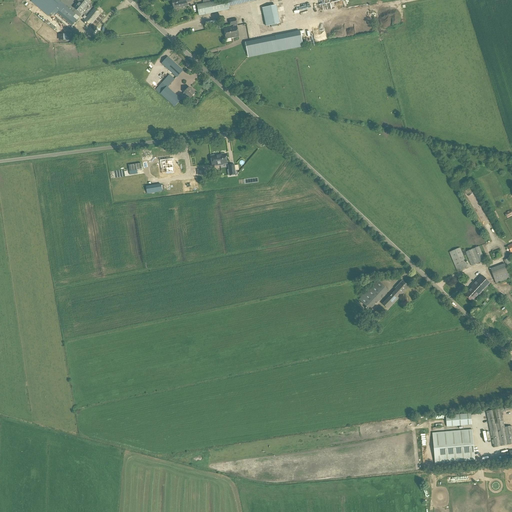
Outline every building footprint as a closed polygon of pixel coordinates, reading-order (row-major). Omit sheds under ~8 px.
[(35,0),(70,29),(79,17),(58,0),(46,0),(35,0)] [(79,0),(73,7),(81,14),(90,3),(86,0),(79,0)] [(190,0),(172,0),(174,9),(187,6),(187,2),(191,1),(190,0)] [(227,0),(218,0),(197,5),(199,16),(230,10),(229,6),(227,0)] [(322,9),(330,8),(330,5),(340,3),(339,0),(332,0),(310,4),(310,9),(322,7),(322,9)] [(270,7),(262,8),(266,26),(274,24),(270,7)] [(86,10),(82,15),(85,18),(84,20),(91,26),(96,19),(101,14),(94,8),(90,13),(86,10)] [(237,26),(224,29),(226,39),(239,36),(237,26)] [(276,36),(269,37),(272,52),(279,51),(276,36)] [(251,41),(246,42),(248,57),(254,56),(251,41)] [(168,56),(162,64),(177,77),(183,70),(168,56)] [(168,87),(161,95),(174,107),(181,100),(181,99),(179,97),(168,87)] [(190,87),(185,92),(187,95),(189,97),(190,98),(195,93),(190,87)] [(439,142),(435,147),(442,152),(446,148),(439,142)] [(466,151),(472,158),(476,155),(471,148),(466,151)] [(212,156),(211,156),(212,166),(216,165),(216,166),(223,165),(223,164),(227,164),(226,154),(224,154),(224,153),(221,154),(215,155),(212,155),(212,156)] [(493,155),(497,162),(501,160),(498,153),(493,155)] [(172,167),(171,161),(161,162),(162,169),(165,169),(166,173),(174,172),(173,167),(172,167)] [(141,162),(128,165),(129,170),(142,168),(141,162)] [(456,182),(464,178),(461,174),(454,179),(456,182)] [(140,175),(109,179),(111,188),(145,183),(144,178),(141,179),(140,175)] [(194,176),(169,178),(170,191),(195,190),(194,176)] [(161,184),(146,186),(147,193),(162,190),(161,184)] [(479,246),(472,249),(478,263),(485,260),(479,246)] [(460,248),(449,252),(457,272),(468,267),(460,248)] [(472,249),(465,252),(471,266),(478,263),(472,249)] [(505,263),(490,268),(496,284),(511,278),(508,271),(508,270),(507,271),(505,263)] [(472,287),(465,295),(472,301),(479,294),(480,294),(490,283),(482,276),(471,287),(472,287)] [(377,279),(359,299),(370,310),(389,290),(377,279)] [(417,279),(413,283),(418,288),(422,285),(417,279)] [(397,289),(383,304),(388,309),(409,287),(402,281),(395,288),(397,289)] [(381,306),(368,319),(373,324),(374,324),(386,311),(381,306)] [(501,409),(486,411),(493,447),(511,443),(511,429),(511,426),(504,427),(501,409)] [(471,414),(446,416),(447,427),(472,425),(471,414)] [(472,430),(432,433),(435,464),(475,460),(472,430)]
